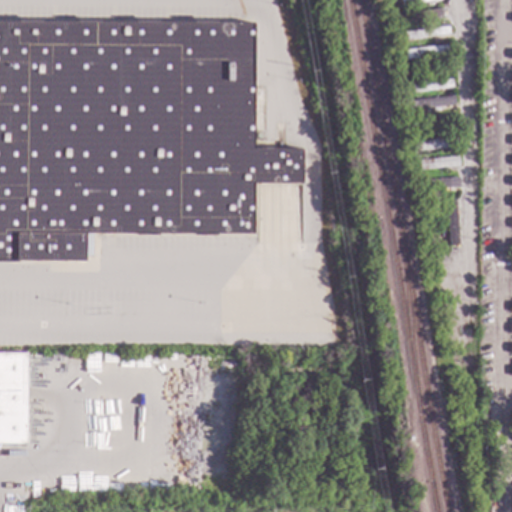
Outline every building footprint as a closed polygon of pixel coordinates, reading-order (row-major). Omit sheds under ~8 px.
[(442,19),(395,26),(394,16),(440,9),(442,19)] [(252,149),(300,149),(300,184),(251,184),(251,234),(85,234),(85,257),(75,257),(75,262),(0,261),(0,22),(252,23),(252,149)] [(448,36),(405,41),(404,32),(447,27),(448,36)] [(450,55),(439,56),(440,59),(433,59),(432,57),(405,60),(404,50),(449,45),(450,55)] [(452,88),(412,93),(411,85),(451,80),(452,88)] [(454,106),(438,108),(439,111),(433,112),(433,109),(408,111),(407,102),(453,96),(454,106)] [(456,124),(415,127),(415,119),(455,115),(456,124)] [(456,148),(415,152),(414,142),(455,138),(456,148)] [(458,167),(418,170),(417,160),(457,157),(458,167)] [(459,188),(420,191),(419,182),(458,178),(459,188)] [(458,246),(449,246),(449,243),(441,244),(440,230),(446,229),(444,200),(454,199),(458,246)] [(24,444),(0,443),(0,353),(25,354),(24,444)]
